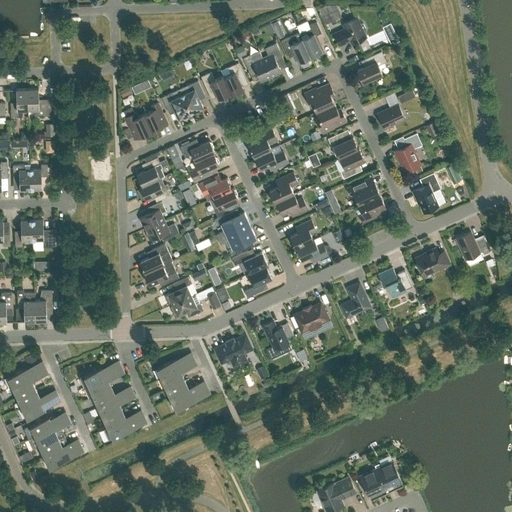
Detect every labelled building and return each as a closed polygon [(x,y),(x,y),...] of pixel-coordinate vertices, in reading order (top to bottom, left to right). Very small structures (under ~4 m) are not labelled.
[(326,5),(321,8),(319,9),(326,24),(331,21),(333,24),(337,22),(335,19),(332,12),(338,9),(337,7),(334,1),(326,5)] [(365,30),(365,28),(363,23),(361,22),(360,23),(357,17),(343,24),(345,28),(334,33),(339,44),(350,39),(352,43),(366,37),(363,31),(365,30)] [(316,55),(324,52),(316,35),(321,32),(316,21),(309,25),(310,28),(306,30),(306,29),(299,32),(310,56),(315,53),(316,55)] [(389,22),(382,26),(386,35),(388,39),(389,39),(390,42),(393,40),(393,42),(398,40),(394,32),(389,22)] [(251,29),(251,31),(253,35),(260,31),(258,28),(258,26),(251,29)] [(299,32),(293,35),(281,40),(286,51),(292,49),(298,63),(306,60),(305,58),(310,56),(299,32)] [(265,47),(268,55),(262,57),(271,76),(281,71),(277,63),(284,60),(276,42),(265,47)] [(242,45),(235,48),(238,56),(245,52),(242,45)] [(386,62),(381,51),(366,58),(369,64),(357,69),(363,81),(382,73),(378,65),(386,62)] [(257,60),(254,53),(243,57),(251,76),(257,73),(261,80),(271,76),(262,57),(257,60)] [(231,73),(223,77),(230,92),(231,94),(243,89),(238,78),(244,75),(238,62),(228,67),(231,73)] [(174,77),(170,68),(160,73),(164,81),(174,77)] [(213,87),(218,98),(230,92),(223,77),(223,75),(215,79),(211,71),(201,76),(207,90),(213,87)] [(205,96),(198,80),(180,88),(191,112),(203,107),(199,99),(205,96)] [(331,97),(335,95),(329,82),(316,88),(316,87),(304,92),(311,106),(313,105),(316,111),(334,103),(331,97)] [(129,86),(120,91),(122,96),(131,92),(129,86)] [(27,88),(16,88),(17,101),(10,102),(11,116),(22,116),(23,109),(28,109),(27,88)] [(28,88),(27,88),(28,109),(33,109),(35,115),(51,115),(51,100),(39,100),(38,88),(28,88)] [(180,88),(172,91),(161,96),(169,113),(175,110),(179,118),(191,112),(180,88)] [(401,102),(415,96),(412,89),(398,96),(401,102)] [(283,103),(289,100),(286,94),(281,97),(283,103)] [(157,102),(151,104),(153,109),(143,114),(151,131),(167,123),(157,102)] [(333,126),(346,120),(340,108),(337,109),(334,103),(316,111),(319,117),(316,119),(323,132),(334,127),(333,126)] [(398,104),(377,113),(384,127),(404,118),(398,104)] [(126,116),(125,117),(135,138),(151,131),(143,114),(138,116),(136,112),(134,112),(131,107),(124,111),(126,116)] [(257,133),(272,127),(274,126),(271,120),(255,128),(257,133)] [(256,141),(248,144),(254,156),(271,148),(269,142),(277,139),(272,127),(257,133),(253,135),(256,141)] [(316,130),(311,133),(311,134),(310,135),(312,140),(321,136),(318,131),(316,132),(316,130)] [(358,148),(352,136),(345,140),(343,139),(340,132),(328,138),(331,146),(334,145),(339,157),(340,157),(340,156),(358,148)] [(394,150),(398,159),(399,158),(405,171),(420,164),(413,148),(422,144),(417,132),(404,138),(407,145),(394,150)] [(213,152),(214,151),(212,147),(213,145),(211,142),(210,141),(209,140),(199,144),(196,138),(180,146),(185,156),(193,153),(195,159),(196,160),(213,152)] [(170,154),(177,152),(174,145),(167,148),(170,154)] [(364,160),(359,148),(358,147),(358,148),(340,156),(340,157),(345,168),(340,170),(343,178),(358,171),(356,165),(356,163),(364,160)] [(274,155),(271,148),(254,156),(260,168),(268,164),(270,170),(288,161),(283,150),(274,155)] [(217,157),(215,156),(213,152),(196,160),(195,159),(194,160),(198,167),(190,170),(195,181),(216,171),(214,165),(218,163),(218,162),(218,160),(217,157)] [(143,185),(158,178),(161,177),(164,175),(161,168),(162,167),(157,156),(142,163),(145,170),(137,173),(143,185)] [(30,168),(31,189),(42,189),(41,176),(48,175),(47,163),(41,163),(41,168),(30,168)] [(454,182),(461,179),(454,163),(446,167),(454,182)] [(30,189),(31,189),(30,168),(25,168),(25,164),(13,164),(13,177),(19,176),(20,189),(30,189)] [(269,190),(275,202),(277,201),(276,201),(294,193),(290,185),(298,182),(293,171),(275,179),(278,186),(269,190)] [(441,188),(433,172),(419,178),(423,186),(412,190),(416,199),(417,198),(423,212),(438,205),(432,192),(441,188)] [(146,198),(153,194),(156,201),(172,194),(167,183),(164,184),(161,177),(158,178),(143,185),(140,186),(146,198)] [(204,193),(211,190),(214,196),(231,188),(226,177),(213,183),(210,178),(199,183),(204,193)] [(358,203),(380,193),(379,193),(374,182),(369,185),(366,178),(347,187),(350,194),(353,192),(358,203)] [(231,188),(214,196),(219,207),(214,209),(217,215),(233,208),(230,202),(238,199),(233,187),(231,188)] [(183,197),(180,190),(173,194),(175,197),(180,199),(183,197)] [(276,201),(277,201),(282,213),(289,209),(292,216),(308,209),(302,196),(296,199),(294,193),(276,201)] [(380,193),(358,203),(359,203),(363,214),(360,215),(363,222),(382,213),(379,207),(385,204),(380,194),(380,193)] [(162,201),(148,207),(150,212),(139,217),(142,223),(143,222),(145,228),(164,219),(161,213),(166,210),(164,206),(162,201)] [(329,206),(322,209),(325,216),(332,213),(329,206)] [(250,224),(244,211),(240,213),(237,208),(214,218),(217,224),(221,223),(225,230),(216,234),(218,239),(250,224)] [(290,235),(296,247),(313,239),(310,233),(316,231),(311,218),(295,225),(298,232),(290,235)] [(32,219),(21,219),(21,232),(15,233),(15,246),(22,246),(22,240),(32,240),(33,240),(32,219)] [(32,219),(33,240),(43,239),(43,246),(57,246),(56,231),(43,232),(43,219),(32,219)] [(148,233),(147,234),(149,239),(160,234),(163,240),(179,232),(174,223),(167,226),(164,219),(145,228),(148,233)] [(0,220),(0,240),(4,241),(4,245),(10,245),(10,233),(3,233),(3,220),(0,220)] [(220,243),(229,239),(232,246),(228,248),(231,255),(254,244),(251,239),(255,237),(250,224),(218,239),(220,243)] [(337,242),(344,239),(339,229),(333,232),(337,242)] [(482,251),(483,254),(491,250),(483,234),(474,238),(470,231),(456,237),(465,258),(482,251)] [(317,245),(314,239),(314,238),(313,239),(296,247),(302,259),(309,255),(312,261),(328,254),(322,242),(317,245)] [(198,249),(204,246),(201,241),(195,244),(198,249)] [(165,243),(152,249),(154,254),(140,261),(145,272),(163,264),(164,264),(164,263),(171,260),(169,254),(170,254),(165,243)] [(439,254),(436,247),(428,250),(429,252),(415,258),(423,274),(443,265),(444,266),(450,264),(445,251),(439,254)] [(266,265),(268,264),(262,251),(254,255),(251,254),(250,255),(248,250),(231,257),(234,264),(244,260),(250,272),(266,265)] [(145,272),(144,272),(149,284),(164,277),(166,283),(179,277),(171,260),(164,263),(164,264),(163,264),(145,272)] [(250,272),(248,273),(254,285),(244,290),(247,297),(263,289),(261,284),(263,284),(263,281),(271,278),(266,265),(250,272)] [(213,266),(207,269),(210,275),(216,272),(213,266)] [(392,266),(378,273),(383,285),(386,283),(392,297),(407,290),(406,288),(412,285),(404,269),(395,273),(392,266)] [(203,268),(197,270),(200,277),(206,274),(203,268)] [(176,289),(165,294),(170,305),(195,293),(188,276),(173,283),(176,289)] [(462,280),(455,283),(458,289),(465,286),(462,280)] [(370,305),(359,282),(347,287),(353,299),(341,304),(346,316),(370,305)] [(35,320),(36,320),(35,299),(35,292),(24,292),(24,289),(17,289),(18,308),(24,307),(24,320),(35,320)] [(42,289),(40,299),(35,299),(36,320),(47,319),(46,307),(52,306),(52,289),(42,289)] [(0,321),(7,321),(6,308),(12,308),(12,291),(2,292),(0,297),(0,300),(0,321)] [(213,307),(220,304),(214,291),(207,294),(213,307)] [(188,316),(203,309),(195,293),(170,305),(175,315),(186,310),(188,316)] [(419,304),(425,302),(422,294),(416,296),(419,304)] [(231,306),(228,299),(222,302),(225,309),(231,306)] [(328,318),(320,302),(295,313),(302,330),(328,318)] [(267,334),(268,333),(274,347),(280,345),(283,352),(291,348),(286,338),(293,334),(288,321),(280,325),(281,327),(277,329),(273,321),(263,326),(267,334)] [(227,345),(216,350),(218,356),(220,355),(223,362),(230,358),(232,362),(236,364),(243,361),(245,356),(243,352),(250,349),(247,342),(249,342),(246,336),(235,341),(233,337),(225,341),(227,345)] [(303,348),(295,352),(299,360),(308,357),(303,348)] [(33,353),(25,357),(27,362),(36,358),(33,353)] [(175,358),(156,366),(161,377),(180,369),(178,366),(184,363),(181,357),(176,360),(175,358)] [(84,387),(89,385),(107,377),(106,374),(114,370),(121,367),(118,361),(103,368),(102,366),(79,377),(84,387)] [(161,377),(166,387),(184,379),(181,371),(187,369),(184,363),(178,366),(180,369),(161,377)] [(264,365),(256,368),(261,378),(269,375),(264,365)] [(35,372),(33,366),(27,369),(26,367),(8,375),(13,386),(31,378),(29,375),(35,372)] [(93,396),(112,387),(108,379),(116,376),(114,370),(106,374),(107,377),(89,385),(84,387),(89,398),(93,396)] [(32,380),(38,378),(35,372),(29,375),(31,378),(13,386),(17,396),(36,388),(32,380)] [(199,381),(188,387),(184,379),(166,387),(171,398),(189,389),(190,392),(196,390),(202,387),(199,381)] [(114,392),(112,387),(93,396),(98,406),(125,394),(122,388),(114,392)] [(48,399),(45,393),(39,396),(36,388),(17,396),(22,407),(40,398),(42,401),(48,399)] [(193,398),(199,395),(196,390),(190,392),(189,389),(171,398),(176,408),(194,400),(193,398)] [(127,400),(125,394),(98,406),(103,416),(121,408),(119,403),(127,400)] [(53,403),(50,397),(48,399),(42,401),(40,398),(22,407),(27,417),(45,409),(44,407),(53,403)] [(87,407),(89,414),(98,410),(96,403),(87,407)] [(121,408),(103,416),(108,427),(126,418),(127,421),(136,418),(133,412),(125,416),(121,408)] [(143,414),(136,418),(127,421),(126,418),(108,427),(103,429),(108,439),(131,429),(130,427),(146,420),(143,414)] [(58,421),(55,415),(49,418),(48,416),(30,424),(35,435),(53,427),(52,423),(58,421)] [(35,435),(40,445),(64,434),(60,427),(69,423),(66,417),(58,421),(52,423),(53,427),(35,435)] [(71,440),(67,442),(64,434),(40,445),(45,456),(63,447),(64,450),(70,448),(73,446),(71,440)] [(67,456),(73,453),(70,448),(64,450),(63,447),(45,456),(49,466),(68,458),(67,456)] [(380,462),(374,465),(376,468),(387,492),(403,484),(392,461),(382,466),(380,462)] [(376,468),(360,476),(370,499),(387,492),(376,468)] [(38,476),(35,469),(29,472),(32,479),(38,476)] [(317,489),(327,511),(343,504),(340,498),(355,491),(349,476),(334,483),(333,482),(317,489)]
